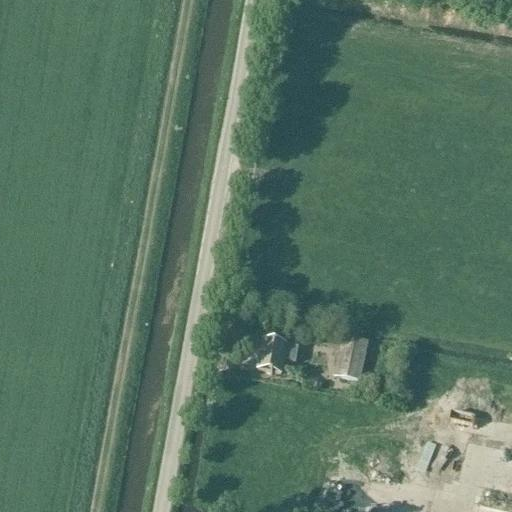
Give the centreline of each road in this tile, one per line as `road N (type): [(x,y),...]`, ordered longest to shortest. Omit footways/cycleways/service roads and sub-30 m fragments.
road 1 (track): [(185,0),(93,511)]
road 2 (unclassified): [(168,511),(258,0)]
